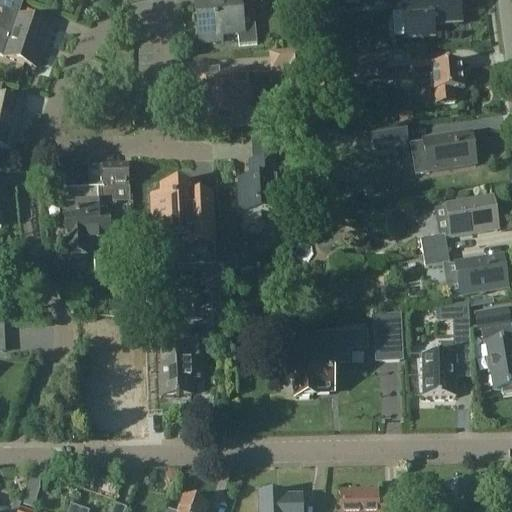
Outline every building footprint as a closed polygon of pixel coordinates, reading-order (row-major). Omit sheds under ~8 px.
[(0,0),(0,12),(2,13),(16,18),(18,18),(23,2),(15,0),(0,0)] [(209,0),(211,7),(194,8),(199,46),(221,43),(221,38),(237,36),(238,47),(256,45),(253,14),(250,14),(241,15),(239,0),(209,0)] [(309,52),(310,60),(324,59),(321,29),(322,29),(319,0),(303,0),(308,52),(309,52)] [(410,0),(411,9),(403,10),(405,41),(433,39),(432,27),(460,25),(460,20),(463,19),(462,5),(459,5),(458,0),(410,0)] [(0,34),(0,58),(5,60),(35,70),(49,28),(19,18),(18,18),(16,18),(9,38),(0,34)] [(305,78),(303,53),(303,51),(268,54),(270,74),(285,73),(286,84),(305,83),(305,78)] [(387,59),(386,59),(357,61),(359,90),(389,88),(388,70),(387,59)] [(461,64),(445,66),(444,62),(411,65),(412,80),(432,78),(433,94),(434,107),(455,105),(454,92),(464,91),(461,64)] [(245,72),(189,76),(192,103),(204,102),(206,127),(229,126),(234,130),(250,128),(254,124),(253,115),(248,111),(241,111),(240,99),(247,98),(245,72)] [(22,106),(0,101),(0,94),(1,88),(0,87),(0,150),(9,153),(16,125),(17,126),(22,106)] [(327,93),(315,94),(316,107),(328,106),(327,93)] [(368,131),(371,150),(407,144),(404,126),(368,131)] [(422,143),(427,175),(474,167),(469,136),(422,143)] [(275,140),(275,158),(311,156),(310,138),(275,140)] [(260,221),(260,214),(278,213),(275,163),(248,164),(249,181),(237,182),(239,215),(242,215),(243,222),(246,225),(258,224),(260,221)] [(100,166),(101,191),(61,192),(62,229),(66,229),(67,258),(87,258),(87,254),(93,254),(93,248),(109,248),(108,216),(104,216),(104,207),(114,206),(113,190),(126,190),(125,165),(100,166)] [(188,255),(213,254),(210,196),(193,197),(192,187),(160,188),(160,198),(150,199),(152,234),(162,234),(162,240),(173,239),(187,238),(188,255)] [(445,208),(450,241),(497,232),(491,199),(445,208)] [(329,233),(321,224),(308,236),(316,245),(329,233)] [(438,239),(419,242),(421,256),(446,252),(444,240),(438,241),(438,239)] [(446,252),(421,256),(424,270),(443,267),(448,266),(446,252)] [(224,255),(225,269),(237,269),(235,254),(224,255)] [(454,266),(460,299),(507,291),(501,258),(454,266)] [(285,273),(257,273),(258,298),(286,297),(285,273)] [(435,278),(442,312),(453,309),(446,276),(435,278)] [(216,303),(229,290),(231,288),(224,280),(209,296),(216,303)] [(136,299),(121,299),(121,314),(121,318),(122,318),(138,318),(138,317),(137,299),(136,299)] [(510,328),(507,310),(473,316),(476,334),(510,328)] [(219,317),(210,318),(210,320),(212,331),(231,329),(229,316),(229,315),(228,316),(219,317)] [(400,318),(372,320),(375,366),(402,364),(400,318)] [(453,341),(468,341),(468,323),(452,324),(453,341)] [(261,336),(242,340),(243,346),(262,343),(261,336)] [(304,339),(286,339),(287,367),(294,367),(295,400),(311,399),(311,395),(332,394),(331,372),(335,372),(334,366),(346,365),(346,351),(365,350),(365,337),(334,338),(304,339)] [(176,349),(176,353),(159,354),(161,399),(190,398),(189,381),(199,381),(197,338),(175,339),(176,349)] [(237,340),(226,350),(232,357),(243,348),(237,340)] [(511,342),(489,346),(497,392),(501,392),(502,397),(511,395),(511,342)] [(453,346),(437,346),(437,356),(421,357),(422,401),(454,400),(454,384),(453,346)] [(28,487),(26,495),(36,499),(39,491),(28,487)] [(474,511),(473,490),(439,492),(440,511),(474,511)] [(340,511),(384,511),(384,500),(376,500),(375,494),(340,496),(340,511)] [(293,496),(257,497),(257,511),(300,511),(300,501),(293,501),(293,496)] [(206,511),(207,509),(181,500),(177,511),(206,511)]
